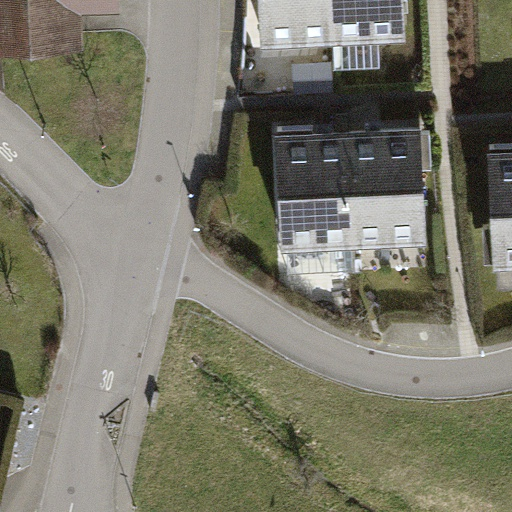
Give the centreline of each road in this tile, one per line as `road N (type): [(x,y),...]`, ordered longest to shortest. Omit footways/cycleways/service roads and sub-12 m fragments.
road 1 (residential): [(135,260),(187,273),(359,366),(470,379),(511,367)]
road 2 (residential): [(171,0),(174,57),(135,260)]
road 3 (residential): [(135,260),(71,511)]
